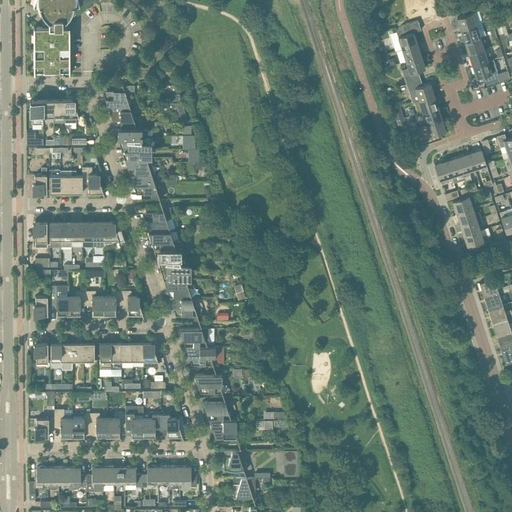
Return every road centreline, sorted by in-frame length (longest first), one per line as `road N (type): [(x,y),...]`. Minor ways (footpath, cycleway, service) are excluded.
road 1 (residential): [(124,201),(86,81),(5,83)]
road 2 (residential): [(8,448),(202,442)]
road 3 (residential): [(457,270),(425,189),(422,153),(462,135)]
road 4 (residential): [(8,325),(167,323)]
road 5 (residential): [(462,135),(436,57),(454,52),(442,17)]
road 6 (residential): [(500,395),(457,270)]
road 7 (residential): [(167,323),(124,201)]
road 8 (residential): [(202,442),(167,323)]
road 9 (residential): [(6,202),(8,325)]
road 10 (residential): [(8,325),(8,448)]
